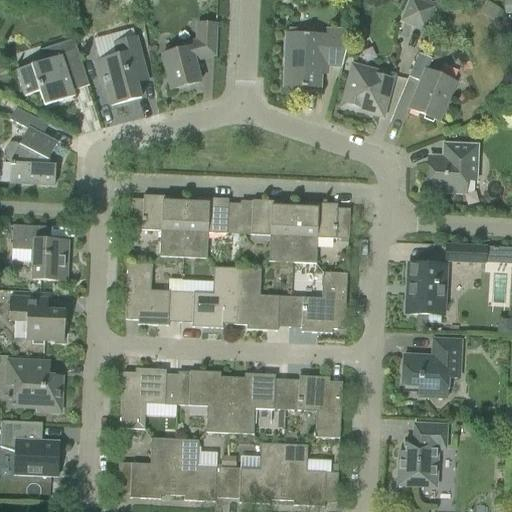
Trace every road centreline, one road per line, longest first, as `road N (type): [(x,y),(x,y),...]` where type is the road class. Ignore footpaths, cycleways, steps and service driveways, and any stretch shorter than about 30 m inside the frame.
road 1 (unclassified): [(92,335),(100,162),(109,140),(122,126),(248,99)]
road 2 (unclassified): [(382,352),(92,335)]
road 3 (unclassified): [(390,210),(390,165),(370,139),(248,99)]
road 4 (unclassified): [(92,335),(87,511)]
road 5 (unclassified): [(373,511),(382,352)]
road 6 (unclassified): [(382,352),(390,210)]
road 7 (unclassified): [(390,210),(511,214)]
